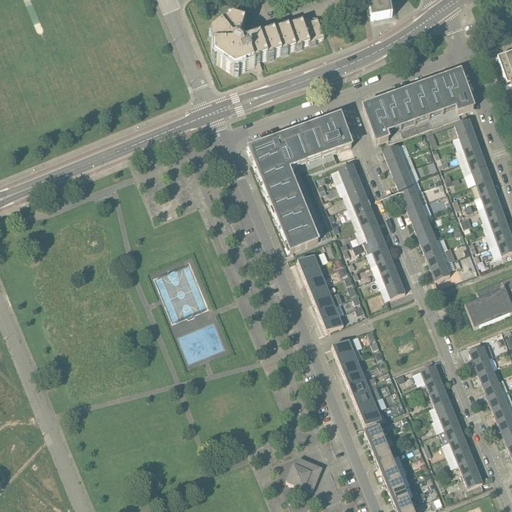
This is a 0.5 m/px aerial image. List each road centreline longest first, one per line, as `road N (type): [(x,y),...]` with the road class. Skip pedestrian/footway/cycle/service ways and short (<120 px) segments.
road 1 (residential): [(508,511),(342,97)]
road 2 (residential): [(375,511),(224,139)]
road 3 (tertiary): [(213,114),(362,58),(440,10)]
road 4 (tertiary): [(0,200),(213,114)]
road 5 (residential): [(81,511),(0,311)]
road 6 (residential): [(511,180),(465,55)]
road 7 (residential): [(342,97),(465,55)]
road 8 (residential): [(224,139),(342,97)]
road 9 (residential): [(213,114),(168,0)]
